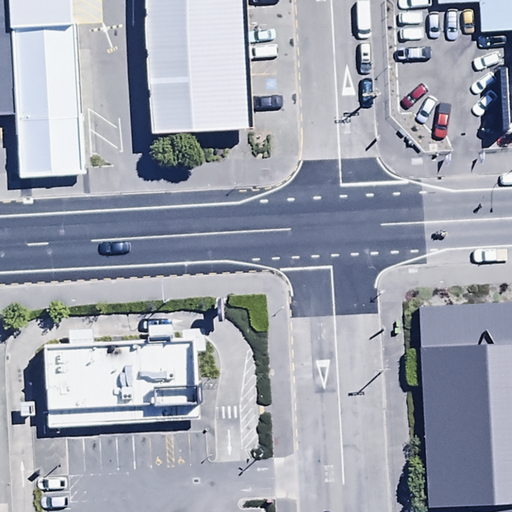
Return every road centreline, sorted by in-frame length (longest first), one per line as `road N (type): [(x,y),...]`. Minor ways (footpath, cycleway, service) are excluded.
road 1 (trunk): [(331,225),(0,245)]
road 2 (unclassified): [(344,511),(331,225)]
road 3 (unclassified): [(331,225),(321,0)]
road 4 (trunk): [(511,216),(331,225)]
